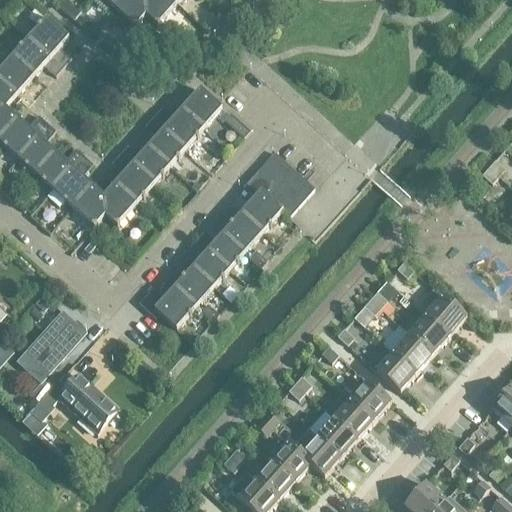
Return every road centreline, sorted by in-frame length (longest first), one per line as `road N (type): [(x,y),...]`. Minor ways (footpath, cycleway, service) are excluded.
road 1 (residential): [(0,210),(110,313),(282,119),(333,164)]
road 2 (residential): [(364,511),(511,346)]
